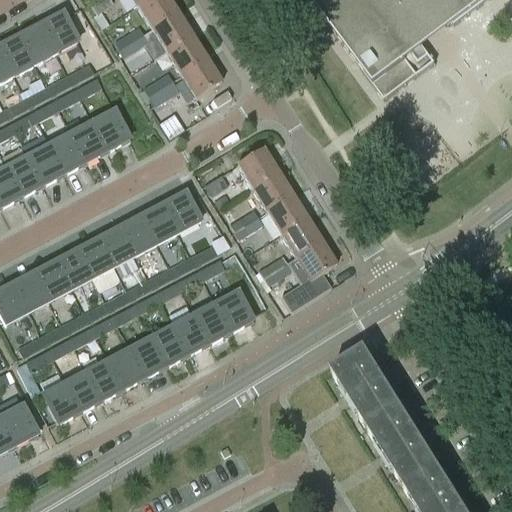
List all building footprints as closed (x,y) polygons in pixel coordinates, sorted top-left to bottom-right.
[(107,0),(100,0),(88,8),(103,33),(111,28),(103,15),(112,9),(107,0)] [(129,0),(137,11),(154,0),(129,0)] [(166,0),(154,0),(137,11),(151,34),(177,18),(166,0)] [(454,29),(493,0),(306,0),(384,104),(434,66),(416,42),(447,19),(454,29)] [(62,18),(40,30),(55,58),(77,47),(62,18)] [(192,41),(177,18),(151,34),(166,57),(192,41)] [(55,58),(40,30),(19,41),(33,70),(55,58)] [(138,32),(126,39),(135,55),(147,47),(138,32)] [(135,55),(126,39),(114,47),(114,48),(110,50),(114,57),(118,54),(123,62),(135,55)] [(19,41),(0,51),(0,58),(12,81),(33,70),(19,41)] [(192,41),(166,57),(180,81),(206,64),(192,41)] [(0,87),(12,81),(0,58),(0,87)] [(206,64),(180,81),(195,104),(221,88),(206,64)] [(66,80),(71,90),(93,78),(88,68),(66,80)] [(155,86),(167,104),(179,97),(167,78),(155,86)] [(71,90),(66,80),(48,89),(45,83),(40,85),(44,92),(45,91),(50,101),(71,90)] [(22,96),(20,97),(29,112),(50,101),(45,91),(44,92),(43,92),(37,82),(34,84),(33,83),(27,87),(28,88),(26,89),(31,99),(25,102),(22,96)] [(91,86),(73,95),(79,105),(96,96),(91,86)] [(167,104),(155,86),(143,93),(155,112),(167,104)] [(8,111),(2,114),(7,124),(29,112),(20,97),(19,98),(15,90),(11,92),(14,98),(4,104),(8,111)] [(67,98),(52,106),(52,107),(57,116),(68,111),(73,108),(67,98)] [(57,116),(52,107),(31,118),(36,128),(57,116)] [(92,128),(106,156),(112,153),(128,145),(113,116),(92,128)] [(170,142),(185,133),(175,117),(160,126),(170,142)] [(9,129),(15,139),(29,131),(24,121),(9,129)] [(92,128),(80,134),(70,139),(85,168),(106,156),(92,128)] [(0,134),(0,146),(8,142),(3,133),(0,134)] [(70,139),(48,151),(63,179),(85,168),(70,139)] [(42,190),(63,179),(48,151),(27,162),(42,190)] [(25,163),(19,153),(1,162),(6,173),(21,202),(42,190),(27,162),(25,163)] [(251,194),(277,177),(262,153),(236,170),(251,194)] [(6,173),(0,176),(0,212),(21,202),(6,173)] [(277,177),(251,194),(265,217),(292,200),(277,177)] [(223,179),(206,187),(211,197),(228,190),(223,179)] [(184,199),(162,210),(177,239),(199,227),(184,199)] [(292,200),(265,217),(280,240),(306,223),(292,200)] [(162,210),(140,222),(155,250),(177,239),(162,210)] [(240,222),(250,238),(262,230),(252,215),(240,222)] [(140,222),(119,233),(134,261),(155,250),(140,222)] [(250,238),(240,222),(228,230),(229,231),(225,233),(234,247),(237,245),(238,246),(250,238)] [(321,246),(306,223),(280,240),(295,263),(321,246)] [(134,261),(119,233),(98,244),(113,273),(134,261)] [(113,273),(98,244),(76,256),(91,284),(113,273)] [(336,270),(321,246),(295,263),(310,286),(336,270)] [(210,250),(189,261),(194,272),(216,260),(210,250)] [(76,256),(55,267),(70,295),(91,284),(76,256)] [(189,261),(167,273),(173,283),(194,272),(189,261)] [(281,261),(269,268),(279,283),(291,275),(281,261)] [(197,276),(202,286),(224,275),(219,265),(197,276)] [(70,295),(55,267),(34,278),(49,307),(70,295)] [(279,283),(269,268),(257,276),(258,277),(255,279),(266,297),(271,294),(269,290),(279,283)] [(167,273),(146,284),(152,294),(173,283),(167,273)] [(202,286),(197,276),(175,287),(181,298),(202,286)] [(49,307),(34,278),(13,290),(28,318),(49,307)] [(152,294),(146,284),(125,295),(130,305),(152,294)] [(181,298),(175,287),(154,299),(159,309),(181,298)] [(28,318),(13,290),(0,296),(0,318),(6,330),(28,318)] [(125,295),(104,307),(109,317),(130,305),(125,295)] [(214,309),(229,337),(251,325),(236,297),(214,309)] [(159,309),(154,299),(133,310),(138,320),(159,309)] [(229,337),(214,309),(210,302),(189,313),(193,320),(208,348),(229,337)] [(109,317),(104,307),(82,318),(88,328),(109,317)] [(133,310),(111,322),(117,332),(138,320),(133,310)] [(88,328),(82,318),(61,329),(66,339),(88,328)] [(193,320),(171,332),(186,360),(208,348),(193,320)] [(117,332),(111,322),(90,333),(95,343),(96,343),(101,352),(110,348),(107,343),(119,337),(116,332),(117,332)] [(61,329),(40,341),(45,351),(66,339),(61,329)] [(186,360),(171,332),(150,343),(165,371),(186,360)] [(95,343),(90,333),(68,344),(74,354),(95,343)] [(45,351),(40,341),(17,353),(22,363),(45,351)] [(150,343),(129,354),(144,383),(165,371),(150,343)] [(74,354),(68,344),(47,356),(52,366),(74,354)] [(144,383),(129,354),(107,366),(122,394),(144,383)] [(367,432),(400,411),(386,388),(391,384),(386,375),(380,379),(365,355),(331,376),(367,432)] [(52,366),(47,356),(15,372),(30,400),(40,395),(31,377),(52,366)] [(107,366),(86,377),(101,405),(122,394),(107,366)] [(8,377),(0,380),(0,393),(9,388),(13,396),(17,394),(8,377)] [(101,405),(86,377),(65,389),(80,417),(101,405)] [(80,417),(65,389),(42,401),(57,429),(80,417)] [(400,411),(367,432),(402,489),(436,468),(421,444),(426,441),(421,432),(415,435),(400,411)] [(0,422),(0,424),(14,452),(36,440),(21,412),(0,422)] [(0,459),(14,452),(0,424),(0,459)] [(436,468),(402,489),(416,511),(463,511),(456,500),(461,497),(456,488),(451,491),(436,468)]
